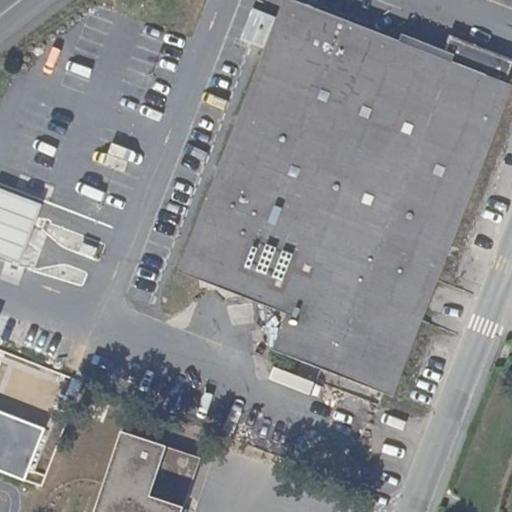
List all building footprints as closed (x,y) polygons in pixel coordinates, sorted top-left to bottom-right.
[(445,56),(411,42),(403,60),(291,15),(186,273),(225,288),(246,296),(272,305),(262,340),(276,350),(277,354),(384,394),(499,97),(439,73),(445,56)] [(439,73),(499,97),(511,64),(511,62),(451,40),(445,56),(439,73)] [(42,203),(0,188),(0,254),(21,262),(42,203)] [(0,474),(27,485),(48,429),(0,410),(0,474)] [(190,511),(191,511),(185,509),(202,458),(123,431),(95,511),(190,511)]
